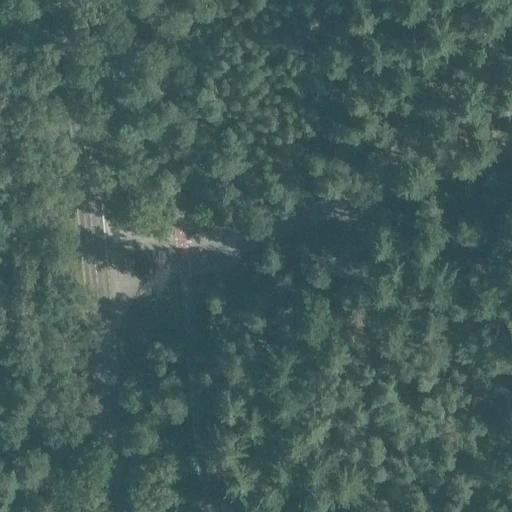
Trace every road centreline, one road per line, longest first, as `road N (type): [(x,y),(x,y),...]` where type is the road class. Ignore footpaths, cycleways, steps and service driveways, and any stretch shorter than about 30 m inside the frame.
road 1 (unclassified): [(98,273),(511,149)]
road 2 (secondary): [(98,273),(73,0)]
road 3 (secondary): [(119,511),(98,273)]
